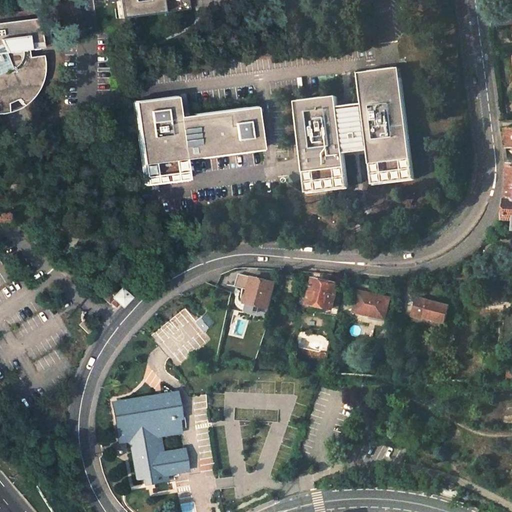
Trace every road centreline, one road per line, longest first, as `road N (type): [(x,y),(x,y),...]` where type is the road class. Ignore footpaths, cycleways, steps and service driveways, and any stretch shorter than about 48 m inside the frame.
road 1 (tertiary): [(105,511),(83,462),(82,397),(105,344),(154,290),(236,255),(414,263),(450,247),(477,222),(494,171),(474,0)]
road 2 (track): [(338,392),(381,385),(464,421),(511,428)]
road 3 (secondary): [(446,511),(388,499),(283,511)]
